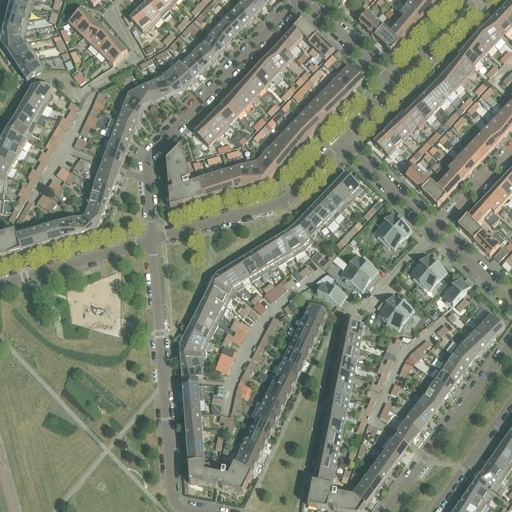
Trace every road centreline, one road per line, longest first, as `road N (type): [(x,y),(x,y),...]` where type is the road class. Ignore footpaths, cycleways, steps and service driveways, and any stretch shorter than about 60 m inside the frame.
road 1 (residential): [(152,242),(144,161),(299,0)]
road 2 (residential): [(200,511),(177,506),(172,496),(152,242)]
road 3 (residential): [(152,242),(282,204),(343,143)]
road 4 (residential): [(511,345),(386,511)]
road 5 (residential): [(0,284),(152,242)]
road 6 (residential): [(432,511),(511,402)]
road 7 (residential): [(435,232),(343,143)]
road 8 (residential): [(395,85),(305,0)]
